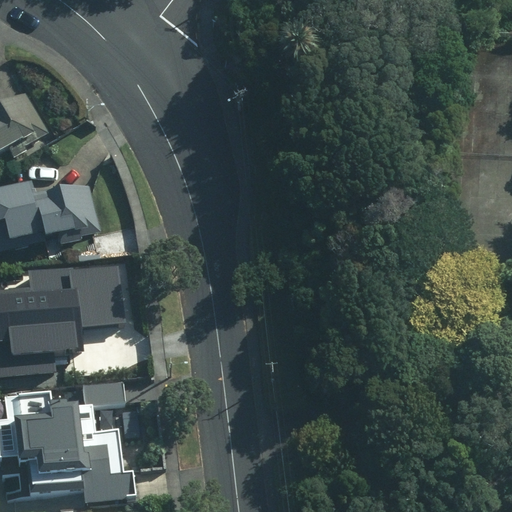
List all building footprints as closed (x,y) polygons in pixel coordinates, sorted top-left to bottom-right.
[(0,159),(46,135),(27,99),(0,112),(0,159)] [(0,258),(100,231),(88,187),(37,201),(33,185),(0,193),(0,258)] [(35,293),(0,296),(0,379),(61,372),(59,356),(87,353),(85,333),(132,327),(124,265),(33,276),(35,293)] [(125,386),(83,389),(85,412),(94,412),(126,410),(125,386)] [(80,441),(76,411),(18,419),(28,490),(83,483),(86,506),(136,500),(134,482),(125,483),(119,436),(80,441)]
